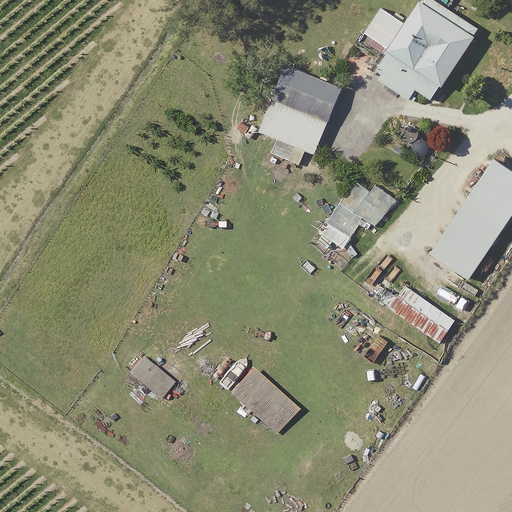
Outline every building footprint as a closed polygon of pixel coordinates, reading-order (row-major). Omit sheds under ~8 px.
[(478,29),(433,0),(420,0),(406,22),(381,6),(357,43),(382,59),(372,75),(411,101),(418,90),(432,99),(478,29)] [(342,88),(290,64),(259,130),(277,138),(270,152),(293,162),(300,147),(313,153),(342,88)] [(511,212),(511,170),(494,158),(431,252),(468,277),(511,212)] [(372,192),(356,179),(333,208),(349,221),(356,212),(373,226),(393,201),(376,187),(372,192)] [(398,296),(378,283),(370,294),(440,343),(455,320),(405,285),(398,296)] [(173,382),(142,355),(129,370),(159,397),(173,382)] [(296,409),(254,370),(232,394),(274,432),(296,409)]
